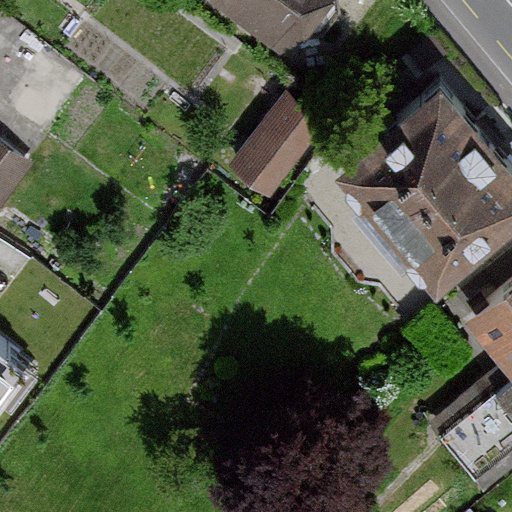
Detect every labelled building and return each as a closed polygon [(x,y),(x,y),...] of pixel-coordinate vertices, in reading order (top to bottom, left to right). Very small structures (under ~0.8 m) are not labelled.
[(224,0),(280,40),(299,24),(318,0),(224,0)] [(511,149),(441,66),(338,152),(435,266),(511,200),(511,149)] [(283,85),(230,157),(267,185),(320,113),(283,85)] [(0,133),(0,193),(29,155),(0,133)] [(511,263),(464,304),(511,360),(436,424),(483,479),(511,454),(511,263)] [(0,380),(13,362),(0,352),(0,380)]
